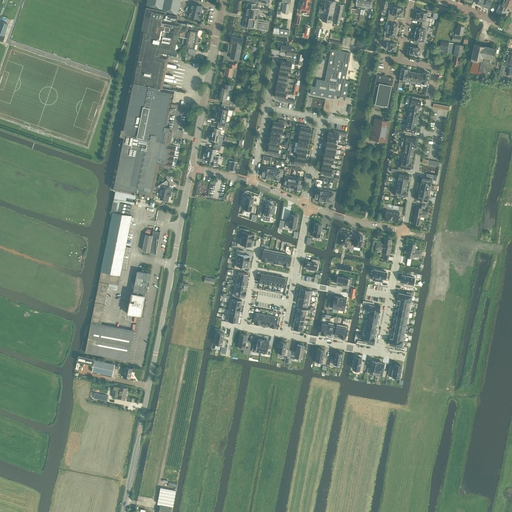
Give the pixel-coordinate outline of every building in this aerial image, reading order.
[(147,0),(147,5),(162,9),(162,10),(178,14),(180,0),(147,0)] [(290,2),(290,0),(281,0),(281,3),(283,3),(282,12),(288,13),(290,2)] [(303,0),(303,3),(302,3),(301,4),(299,11),(309,13),(310,6),(309,6),(309,0),(303,0)] [(334,11),(336,2),(328,0),(325,0),(324,9),(320,8),(319,12),(323,13),(322,20),(331,22),(334,11)] [(362,6),(362,0),(356,0),(356,5),(357,6),(357,9),(351,8),(351,14),(355,14),(356,12),(356,13),(360,13),(361,9),(361,6),(362,6)] [(362,0),(362,6),(365,7),(364,9),(367,9),(368,9),(368,7),(370,8),(371,0),(362,0)] [(511,0),(503,0),(501,5),(509,8),(511,9),(511,5),(511,0)] [(246,9),(247,9),(246,17),(253,18),(257,19),(259,19),(260,13),(263,13),(263,12),(263,9),(258,7),(255,7),(255,8),(252,7),(253,4),(250,3),(249,3),(248,3),(247,3),(246,9)] [(200,13),(201,6),(192,4),(190,12),(189,11),(187,18),(193,20),(193,17),(198,19),(198,18),(202,19),(203,14),(200,13),(201,13),(200,13)] [(340,24),(343,5),(338,4),(334,23),(340,24)] [(499,4),(496,12),(497,12),(496,13),(500,14),(500,13),(505,15),(507,10),(508,11),(509,8),(501,5),(499,4)] [(388,14),(387,18),(394,19),(395,15),(402,17),(403,10),(400,9),(401,8),(394,6),(393,11),(389,10),(389,14),(388,14)] [(168,15),(166,15),(166,12),(161,11),(161,10),(147,7),(121,128),(120,135),(122,135),(111,188),(152,196),(159,165),(171,167),(175,145),(170,144),(173,131),(170,131),(170,127),(166,126),(174,89),(169,88),(170,85),(163,84),(170,54),(174,54),(175,52),(184,54),(185,63),(194,61),(201,63),(208,33),(200,30),(189,28),(190,27),(180,25),(181,23),(176,22),(178,17),(168,15)] [(421,25),(428,26),(429,22),(429,18),(426,17),(427,13),(420,11),(420,13),(417,12),(415,19),(422,21),(421,25)] [(251,27),(253,18),(246,17),(246,19),(244,19),(243,25),(251,27)] [(257,19),(253,18),(251,27),(259,29),(261,19),(259,19),(257,19)] [(387,28),(397,30),(398,28),(397,28),(398,24),(393,23),(394,19),(387,18),(387,22),(388,22),(387,28)] [(267,30),(269,22),(269,21),(261,19),(259,29),(267,30)] [(1,22),(0,22),(0,40),(3,42),(5,36),(4,35),(8,24),(1,22)] [(415,34),(427,36),(428,26),(421,25),(421,28),(416,27),(416,31),(415,31),(415,34)] [(462,35),(464,27),(458,25),(457,29),(456,29),(455,33),(456,33),(455,35),(453,35),(452,40),(460,41),(460,36),(460,34),(462,35)] [(397,33),(397,30),(387,28),(385,28),(383,38),(390,39),(391,36),(395,37),(396,33),(397,33)] [(425,46),(427,36),(415,34),(414,36),(415,36),(414,40),(418,41),(418,44),(425,46)] [(239,59),(243,39),(235,37),(232,36),(231,38),(232,38),(231,43),(234,44),(233,53),(231,53),(230,58),(239,59)] [(395,51),(397,44),(390,42),(390,39),(383,38),(383,41),(384,42),(383,46),(386,46),(385,49),(389,49),(388,51),(392,51),(392,50),(395,51)] [(364,49),(365,41),(357,40),(356,47),(364,49)] [(451,53),(453,44),(441,41),(439,53),(447,54),(447,53),(451,53)] [(472,61),(470,72),(478,74),(478,76),(488,77),(489,73),(493,59),(495,48),(474,43),(471,58),(471,61),(472,61)] [(424,49),(425,46),(418,44),(417,48),(410,46),(409,53),(412,54),(412,55),(415,56),(415,54),(419,55),(419,53),(422,53),(422,49),(424,49)] [(462,56),(464,45),(456,44),(454,55),(455,55),(453,64),(458,65),(460,56),(462,56)] [(294,56),(295,49),(289,48),(290,47),(281,45),(280,51),(287,52),(286,54),(294,56)] [(311,86),(310,93),(334,98),(335,93),(338,94),(338,95),(346,97),(349,81),(345,80),(351,53),(331,49),(325,80),(317,79),(315,86),(311,86)] [(504,55),(502,65),(504,65),(508,66),(509,64),(510,64),(510,63),(511,63),(511,49),(507,49),(505,56),(504,55)] [(281,61),(280,66),(291,68),(292,63),(293,63),(294,61),(287,59),(286,62),(281,61)] [(226,66),(225,74),(231,75),(231,76),(235,76),(237,69),(236,68),(237,64),(236,63),(235,65),(229,63),(229,67),(226,66)] [(407,71),(407,69),(401,68),(399,82),(405,83),(405,82),(407,71)] [(392,85),(394,78),(376,74),(374,89),(373,94),(376,95),(373,108),(380,109),(381,105),(387,106),(390,91),(391,85),(392,85)] [(222,87),(219,100),(223,101),(223,104),(229,106),(231,106),(235,107),(239,108),(240,103),(230,101),(226,100),(227,95),(228,95),(228,96),(229,96),(231,96),(233,85),(226,84),(225,88),(222,87)] [(286,102),(287,99),(285,99),(286,93),(284,93),(275,91),(274,97),(279,98),(281,98),(280,101),(286,102)] [(409,99),(408,104),(410,105),(419,106),(420,101),(418,100),(419,98),(412,96),(411,99),(409,99)] [(217,107),(216,113),(227,116),(228,110),(234,111),(235,107),(231,106),(229,106),(223,104),(222,104),(221,108),(217,107)] [(216,113),(215,120),(219,120),(218,124),(225,126),(229,127),(230,123),(226,122),(227,116),(216,113)] [(386,142),(390,121),(375,118),(370,139),(386,142)] [(273,121),(272,127),(282,129),(283,124),(285,124),(286,121),(280,120),(280,123),(278,122),(273,121)] [(213,127),(212,134),(220,135),(221,129),(224,130),(225,127),(225,126),(218,124),(217,128),(213,127)] [(304,127),(305,125),(299,124),(299,127),(300,127),(300,132),(310,134),(311,129),(306,128),(304,127)] [(405,124),(403,132),(405,133),(412,134),(412,131),(415,132),(416,129),(415,129),(415,126),(405,124)] [(405,133),(403,141),(414,143),(415,141),(416,141),(416,138),(411,137),(412,134),(405,133)] [(212,134),(211,139),(213,140),(213,144),(214,144),(220,145),(220,146),(221,146),(223,136),(219,135),(220,135),(212,134)] [(209,148),(208,153),(216,155),(217,150),(220,150),(221,146),(220,146),(220,145),(214,144),(213,149),(209,148)] [(279,149),(268,147),(267,152),(272,153),(271,156),(279,157),(279,154),(278,154),(279,149)] [(208,153),(207,159),(210,159),(209,164),(217,166),(220,156),(215,155),(216,155),(208,153)] [(304,165),(305,159),(297,157),(295,157),(294,162),(292,162),(291,165),(293,165),(299,166),(299,164),(304,165)] [(399,161),(398,167),(402,167),(402,170),(405,171),(405,168),(410,169),(411,166),(410,166),(410,163),(399,161)] [(267,179),(270,167),(262,165),(261,168),(261,171),(262,171),(262,175),(262,177),(264,177),(264,178),(267,179)] [(322,167),(321,173),(325,174),(325,176),(332,178),(333,175),(334,170),(330,169),(322,167)] [(283,171),(284,169),(275,168),(273,179),(275,179),(275,180),(279,181),(279,177),(282,178),(283,171)] [(398,169),(396,178),(407,180),(408,178),(409,178),(409,174),(404,173),(405,171),(402,170),(398,169)] [(289,187),(291,176),(286,175),(287,172),(283,171),(282,178),(285,179),(283,187),(287,187),(287,186),(289,187)] [(421,177),(420,180),(421,180),(421,183),(432,185),(433,180),(436,180),(437,175),(427,173),(426,178),(421,177)] [(169,195),(169,194),(170,192),(169,192),(170,188),(169,188),(170,183),(167,179),(157,186),(160,191),(159,196),(158,197),(159,197),(159,198),(168,200),(169,195)] [(317,200),(320,201),(323,189),(315,187),(314,191),(314,193),(315,193),(315,198),(315,199),(317,199),(317,200)] [(394,188),(393,194),(397,195),(396,198),(399,198),(400,195),(405,196),(406,193),(405,193),(405,190),(394,188)] [(334,200),(336,191),(328,190),(326,201),(328,201),(328,202),(331,203),(332,200),(334,200)] [(134,202),(136,195),(116,191),(114,198),(134,202)] [(417,196),(416,199),(422,200),(421,203),(428,204),(430,195),(419,193),(418,196),(417,196)] [(244,200),(243,204),(245,205),(244,211),(254,213),(256,205),(252,205),(252,203),(253,198),(246,197),(246,201),(244,200)] [(123,260),(132,216),(115,212),(117,202),(114,201),(111,212),(113,212),(104,256),(123,260)] [(261,208),(260,216),(263,216),(263,220),(269,221),(270,217),(270,218),(271,213),(274,214),(275,207),(272,207),(272,204),(271,204),(271,203),(267,202),(267,203),(266,203),(265,208),(265,209),(261,208)] [(390,220),(393,210),(387,208),(388,204),(384,203),(382,211),(385,212),(385,215),(384,219),(385,220),(385,221),(390,221),(390,220)] [(402,215),(403,207),(399,206),(398,211),(393,210),(390,220),(397,222),(397,218),(398,218),(399,214),(402,215)] [(427,217),(428,212),(421,211),(422,208),(416,207),(413,223),(418,224),(420,216),(427,217)] [(286,220),(284,228),(295,230),(296,224),(297,224),(298,220),(297,220),(298,216),(291,214),(290,220),(289,221),(286,220)] [(315,223),(312,236),(323,238),(325,232),(321,231),(321,229),(322,224),(315,223)] [(240,228),(239,238),(241,238),(241,237),(253,240),(254,234),(249,233),(247,233),(248,229),(240,228)] [(144,242),(143,250),(149,251),(149,253),(156,254),(157,238),(159,239),(160,232),(153,231),(152,235),(146,234),(145,238),(143,238),(142,238),(142,239),(142,241),(142,242),(144,242)] [(349,251),(351,242),(348,241),(349,234),(343,233),(342,238),(341,237),(341,238),(339,237),(338,244),(343,245),(343,243),(347,244),(346,248),(348,248),(348,251),(349,251)] [(361,242),(362,236),(358,235),(358,236),(356,236),(354,242),(351,242),(349,251),(351,251),(351,249),(353,249),(354,245),(362,247),(363,243),(361,242)] [(237,243),(236,247),(244,248),(245,245),(247,245),(252,246),(253,240),(241,237),(241,238),(240,243),(237,243)] [(390,246),(391,239),(385,238),(384,244),(379,243),(378,248),(383,249),(383,252),(385,252),(385,254),(384,253),(383,260),(387,261),(388,254),(387,254),(387,253),(389,253),(391,246),(390,246)] [(414,250),(416,244),(410,243),(409,249),(408,249),(406,256),(408,257),(408,258),(407,258),(406,264),(410,265),(411,259),(410,259),(410,257),(413,258),(413,255),(418,256),(419,251),(414,250)] [(261,260),(267,261),(269,249),(263,248),(263,252),(262,256),(261,260)] [(236,249),(234,259),(236,259),(249,262),(250,256),(245,255),(243,254),(244,251),(236,249)] [(118,285),(123,260),(104,256),(85,352),(128,360),(134,331),(101,324),(109,283),(118,285)] [(236,259),(234,269),(240,270),(241,266),(242,266),(248,267),(249,262),(236,259)] [(306,261),(305,268),(316,270),(317,263),(318,264),(319,260),(313,259),(312,262),(306,261)] [(375,270),(373,280),(382,282),(383,278),(385,279),(385,278),(386,278),(387,273),(386,273),(386,272),(386,271),(383,271),(382,271),(375,270)] [(131,293),(127,313),(143,316),(146,299),(144,298),(149,273),(138,271),(133,293),(131,293)] [(237,272),(235,277),(247,280),(248,274),(237,272)] [(401,276),(401,281),(401,282),(403,282),(403,286),(412,288),(414,277),(406,276),(407,275),(403,275),(402,275),(402,276),(401,276)] [(339,277),(338,283),(349,286),(350,279),(339,277)] [(233,288),(232,294),(234,294),(236,295),(238,295),(240,295),(244,296),(245,290),(233,288)] [(399,294),(398,298),(399,298),(398,299),(411,302),(412,296),(410,295),(411,292),(406,291),(406,294),(399,293),(399,294)] [(329,302),(328,308),(338,310),(338,309),(341,297),(334,296),(333,301),(333,302),(329,302)] [(230,298),(229,304),(241,306),(242,300),(230,298)] [(398,299),(397,304),(400,304),(399,307),(410,309),(411,302),(398,299)] [(369,305),(367,311),(369,311),(378,312),(379,310),(380,305),(375,304),(374,306),(369,305)] [(397,307),(396,312),(398,312),(398,315),(407,317),(408,318),(410,309),(399,307),(397,307)] [(227,314),(226,320),(237,323),(238,317),(227,314)] [(395,315),(394,320),(397,320),(396,323),(406,325),(408,318),(407,317),(398,315),(395,315)] [(328,323),(326,334),(332,335),(334,323),(328,322),(328,323)] [(393,323),(393,328),(395,328),(395,331),(404,333),(405,333),(406,325),(396,323),(393,323)] [(215,335),(214,339),(215,339),(214,344),(221,346),(221,347),(225,348),(226,340),(223,339),(223,338),(224,333),(217,331),(216,335),(215,335)] [(392,331),(391,336),(394,336),(393,339),(402,341),(403,341),(405,333),(404,333),(395,331),(392,331)] [(240,333),(238,345),(244,347),(244,348),(248,348),(249,342),(246,341),(246,340),(247,335),(240,333)] [(363,335),(362,340),(367,342),(367,343),(372,344),(373,340),(373,337),(364,335),(363,335)] [(253,345),(251,351),(261,353),(261,352),(263,340),(258,339),(257,344),(257,345),(253,345)] [(390,340),(389,343),(390,344),(390,345),(396,346),(395,349),(400,350),(400,347),(403,347),(404,341),(403,341),(402,341),(393,339),(391,339),(391,340),(390,340)] [(263,340),(261,352),(267,353),(266,354),(270,355),(272,348),(268,348),(268,346),(269,341),(263,340)] [(280,341),(277,354),(288,356),(289,349),(285,348),(286,347),(287,342),(285,342),(286,341),(281,340),(281,341),(280,341)] [(292,350),(291,358),(302,360),(304,346),(303,345),(303,344),(299,344),(299,345),(297,344),(296,349),(296,351),(292,350)] [(316,356),(315,362),(317,363),(326,365),(327,357),(323,356),(324,355),(325,350),(318,348),(316,356)] [(330,358),(329,365),(333,366),(333,364),(340,365),(342,353),(335,352),(334,357),(334,358),(330,358)] [(95,359),(78,355),(78,356),(77,356),(77,358),(78,358),(78,359),(77,358),(76,361),(77,361),(77,362),(93,365),(92,372),(112,376),(115,364),(95,360),(95,359)] [(354,361),(353,369),(363,371),(365,361),(361,360),(362,358),(361,358),(361,357),(356,356),(356,357),(355,357),(354,357),(354,361)] [(367,366),(366,373),(376,375),(378,363),(378,362),(377,362),(377,361),(373,360),(373,361),(372,361),(371,367),(367,366)] [(378,363),(376,375),(385,377),(386,370),(383,370),(383,367),(384,368),(385,364),(378,363)] [(391,366),(389,376),(399,378),(401,370),(402,366),(401,366),(402,366),(400,366),(401,365),(396,364),(396,365),(395,365),(394,367),(391,366)] [(130,378),(132,368),(125,367),(123,377),(130,378)] [(113,385),(111,396),(121,398),(125,399),(128,388),(113,385)] [(172,506),(175,490),(160,487),(157,504),(160,504),(158,511),(170,511),(172,506)]
